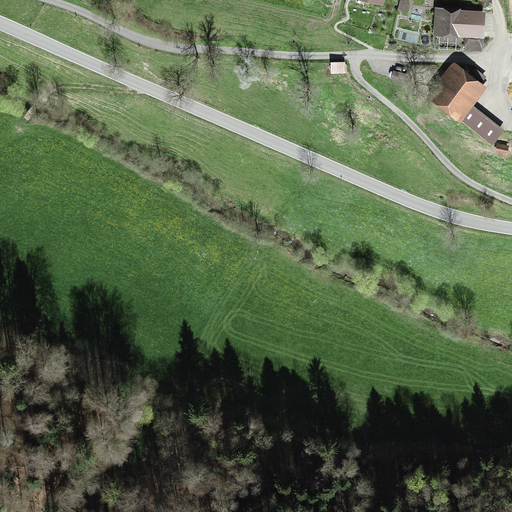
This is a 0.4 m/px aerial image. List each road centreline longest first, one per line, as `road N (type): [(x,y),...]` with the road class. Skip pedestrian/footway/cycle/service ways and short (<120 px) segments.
road 1 (tertiary): [(0,23),(410,201),(511,229)]
road 2 (unclassified): [(50,0),(162,44),(352,55)]
road 3 (unclassified): [(352,55),(361,80),(443,159),(511,202)]
road 4 (unclassified): [(352,55),(500,62)]
road 5 (track): [(140,86),(53,87),(26,118)]
